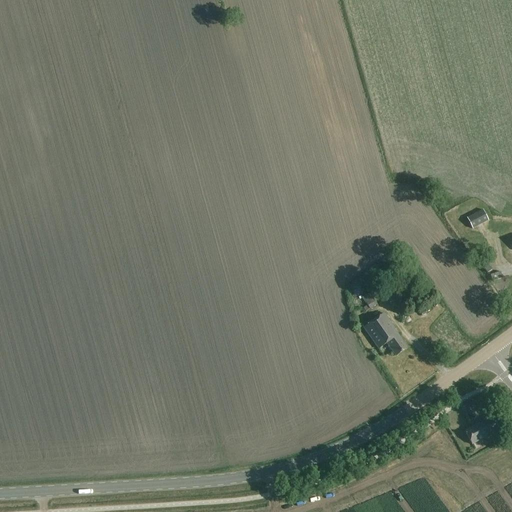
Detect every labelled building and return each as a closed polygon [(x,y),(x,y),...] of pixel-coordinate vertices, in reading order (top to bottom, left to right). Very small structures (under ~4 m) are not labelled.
[(482,210),(466,218),(472,229),(488,221),(482,210)] [(491,270),(485,261),(480,264),(487,273),(491,270)] [(500,271),(490,275),(492,281),(502,278),(500,271)] [(366,303),(367,305),(370,309),(377,305),(373,299),(366,303)] [(364,328),(378,349),(386,344),(395,357),(407,348),(393,329),(394,328),(384,314),(364,328)] [(508,432),(511,430),(511,415),(502,421),(508,432)] [(485,441),(491,438),(500,433),(494,419),(489,422),(488,419),(482,422),(475,425),(476,426),(465,432),(472,445),(484,439),(485,441)]
